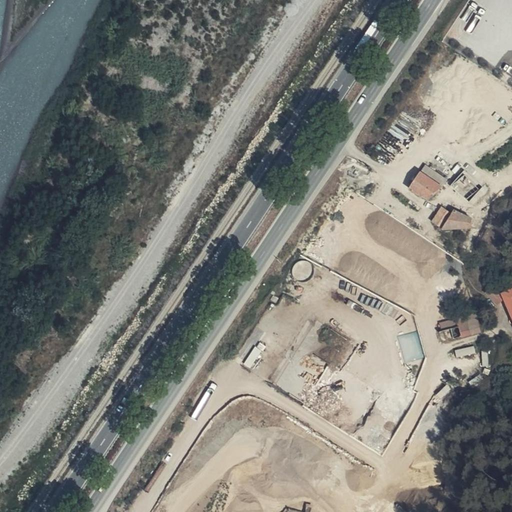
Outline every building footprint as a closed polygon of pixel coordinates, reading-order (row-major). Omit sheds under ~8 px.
[(443,190),(447,181),(426,165),(421,172),(420,171),(409,188),(422,197),(423,196),(428,200),(431,196),(443,190)] [(466,173),(455,183),(452,185),(467,201),(470,197),(480,188),(466,173)] [(441,207),(429,230),(438,230),(438,227),(442,230),(450,230),(471,229),(472,218),(454,211),(452,215),(441,207)] [(511,290),(503,295),(494,286),(487,292),(498,304),(504,298),(511,314),(511,290)] [(481,331),(477,314),(437,325),(442,343),(481,331)]
